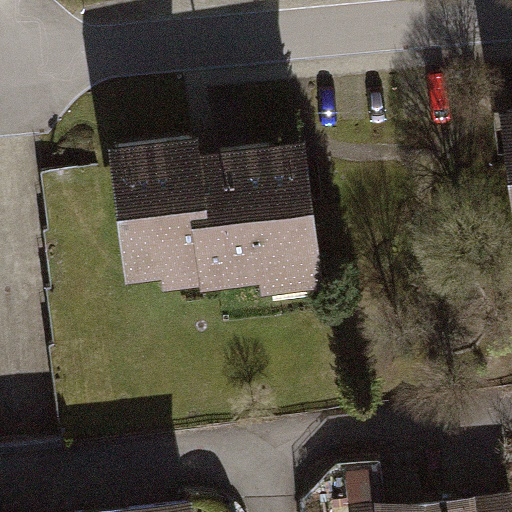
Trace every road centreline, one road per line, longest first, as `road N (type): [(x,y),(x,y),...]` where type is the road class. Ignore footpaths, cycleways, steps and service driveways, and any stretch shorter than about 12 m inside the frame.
road 1 (residential): [(511,16),(8,64)]
road 2 (unknown): [(36,414),(26,122),(34,62)]
